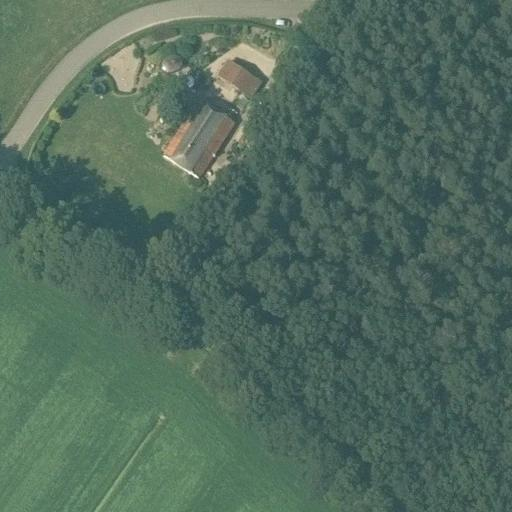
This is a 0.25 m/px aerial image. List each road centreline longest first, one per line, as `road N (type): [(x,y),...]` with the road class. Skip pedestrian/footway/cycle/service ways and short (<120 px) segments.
road 1 (unclassified): [(401,511),(253,367),(0,179)]
road 2 (unclassified): [(0,161),(73,57),(142,15),(198,5),(388,0)]
